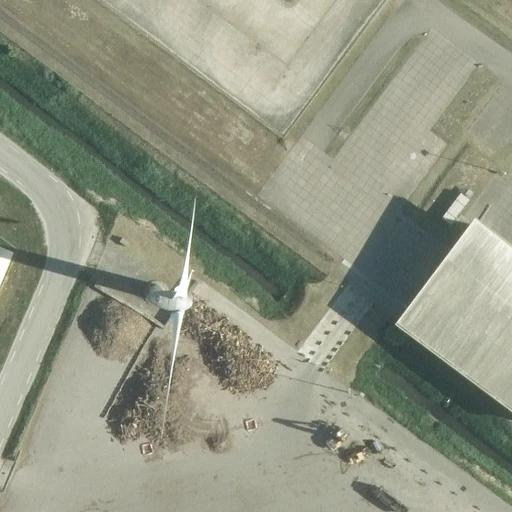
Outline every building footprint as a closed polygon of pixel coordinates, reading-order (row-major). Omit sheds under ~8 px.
[(184,69),(173,92),(195,103),(206,81),(184,69)] [(442,104),(453,112),(467,92),(455,84),(442,104)] [(218,122),(224,114),(206,102),(201,110),(218,122)] [(228,122),(224,130),(244,138),(247,130),(228,122)] [(277,159),(280,146),(256,141),(253,154),(277,159)] [(459,193),(440,219),(449,226),(454,220),(459,213),(469,200),(459,193)] [(370,197),(359,216),(390,235),(383,246),(405,259),(423,228),(370,197)] [(396,309),(395,311),(511,400),(511,234),(473,205),(396,309)] [(0,280),(12,252),(0,247),(0,280)] [(147,290),(147,292),(147,295),(148,297),(149,299),(151,301),(153,302),(156,302),(158,301),(160,300),(162,298),(163,296),(163,294),(163,291),(162,289),(160,287),(158,286),(156,285),(153,285),(151,286),(149,288),(147,290)]
